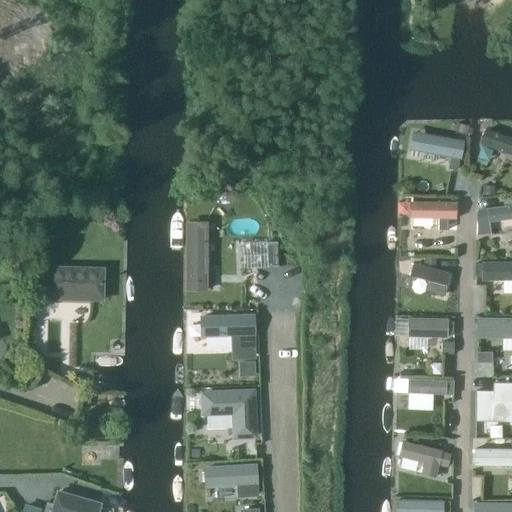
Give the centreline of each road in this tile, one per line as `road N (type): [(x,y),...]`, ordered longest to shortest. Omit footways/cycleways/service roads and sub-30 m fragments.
road 1 (residential): [(462,178),(459,511)]
road 2 (residential): [(278,511),(272,246)]
